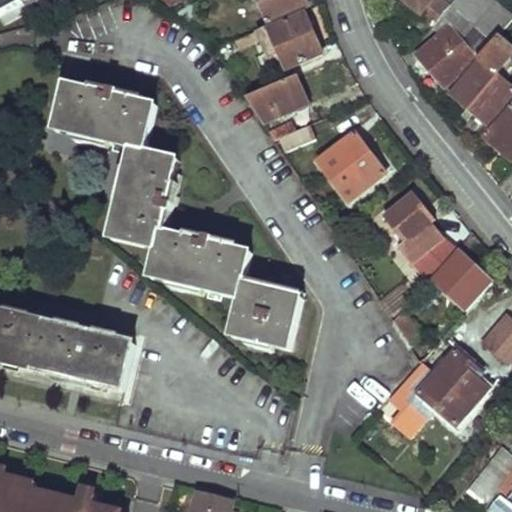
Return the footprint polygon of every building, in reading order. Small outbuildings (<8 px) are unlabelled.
[(0,0),(0,11),(2,15),(29,0),(0,0)] [(177,7),(180,14),(196,8),(192,0),(177,7)] [(261,0),(271,23),(310,7),(307,0),(261,0)] [(459,0),(400,0),(421,16),(418,19),(435,31),(453,8),(459,0)] [(511,15),(499,6),(491,0),(459,0),(453,8),(496,42),(499,39),(511,23),(511,15)] [(271,27),(238,41),(240,47),(250,43),(251,45),(261,41),(266,39),(271,51),(280,48),(283,55),(290,70),(324,54),(307,14),(272,29),(271,27)] [(420,58),(445,88),(477,65),(450,33),(420,58)] [(271,51),(266,39),(261,41),(270,61),(283,55),(280,48),(271,51)] [(511,57),(511,50),(499,39),(496,42),(477,65),(478,67),(452,99),(488,127),(511,97),(511,90),(497,77),(511,57)] [(248,98),(264,122),(308,103),(296,77),(248,98)] [(69,86),(59,134),(135,151),(114,242),(160,252),(154,280),(243,300),(234,340),(293,354),(305,300),(246,286),(253,255),(239,252),(240,247),(224,243),(223,249),(215,246),(216,242),(199,237),(197,243),(191,241),(193,236),(177,233),(176,238),(171,237),(172,226),(166,224),(167,215),(174,217),(178,199),(171,197),(173,191),(179,192),(183,175),(176,173),(179,160),(148,154),(160,106),(145,103),(147,96),(133,93),(130,99),(121,98),(122,92),(103,87),(101,94),(96,93),(97,86),(81,82),(79,88),(69,86)] [(511,106),(511,105),(487,137),(500,149),(511,135),(511,106)] [(283,139),(290,154),(304,148),(324,140),(317,124),(296,134),(283,139)] [(271,133),(276,142),(283,139),(296,134),(293,125),(271,133)] [(357,134),(321,162),(353,203),(389,173),(357,134)] [(292,158),(299,167),(311,158),(304,148),(292,158)] [(414,267),(431,284),(459,251),(444,240),(428,220),(430,212),(416,195),(386,218),(406,244),(401,249),(414,267)] [(462,254),(436,282),(467,310),(492,282),(467,258),(482,243),(474,234),(459,251),(462,254)] [(0,362),(127,391),(138,346),(116,340),(117,335),(0,307),(0,362)] [(397,323),(424,365),(429,359),(420,343),(424,340),(407,312),(397,323)] [(481,344),(510,367),(511,365),(511,316),(507,312),(481,344)] [(421,395),(458,428),(490,390),(471,372),(475,366),(458,352),(442,370),(421,394),(421,395)] [(432,361),(411,384),(421,394),(442,370),(432,361)] [(511,454),(504,448),(472,488),(489,503),(500,490),(511,474),(511,454)] [(0,511),(122,511),(95,505),(79,501),(35,490),(0,481),(0,468),(3,467),(0,466),(0,511)] [(0,481),(35,490),(36,483),(10,476),(7,470),(3,467),(0,468),(0,481)] [(511,475),(500,490),(511,499),(511,497),(511,475)] [(80,493),(79,501),(95,505),(97,497),(91,490),(80,493)] [(192,511),(230,511),(233,500),(198,492),(198,494),(192,511)] [(184,511),(192,511),(198,494),(190,493),(184,511)]
